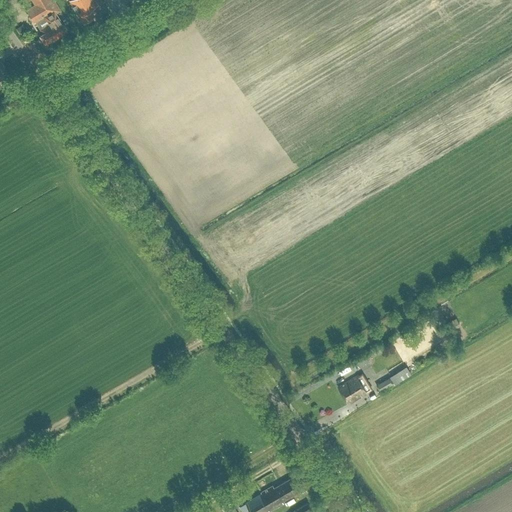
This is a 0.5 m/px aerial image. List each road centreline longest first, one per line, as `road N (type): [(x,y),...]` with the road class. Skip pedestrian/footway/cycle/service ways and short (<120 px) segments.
road 1 (tertiary): [(354,511),(36,73)]
road 2 (track): [(157,511),(296,430)]
road 3 (residential): [(36,73),(164,0)]
road 4 (track): [(192,511),(305,445)]
